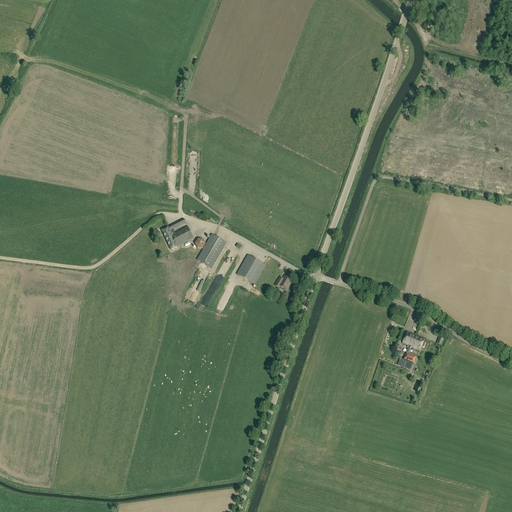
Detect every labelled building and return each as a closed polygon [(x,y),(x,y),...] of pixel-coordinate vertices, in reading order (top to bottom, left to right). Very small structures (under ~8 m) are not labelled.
[(184,219),(161,231),(171,250),(177,247),(194,239),(187,226),(187,227),(175,234),(173,230),(186,224),(184,219)] [(212,269),(227,243),(212,235),(197,260),(212,269)] [(197,248),(203,249),(206,244),(203,239),(198,239),(195,244),(197,248)] [(248,255),(237,275),(254,285),(265,265),(248,255)] [(275,286),(279,288),(280,286),(287,290),(292,281),(285,276),(281,282),(278,280),(275,286)] [(411,347),(416,335),(407,332),(402,343),(408,345),(407,348),(408,348),(406,353),(407,353),(407,352),(408,353),(411,347)] [(425,339),(416,335),(411,347),(420,350),(421,347),(423,348),(424,348),(426,344),(425,343),(423,342),(425,339)] [(413,365),(415,360),(416,356),(408,353),(407,352),(407,353),(404,361),(406,362),(413,365)] [(410,370),(413,365),(406,362),(404,368),(410,370)]
